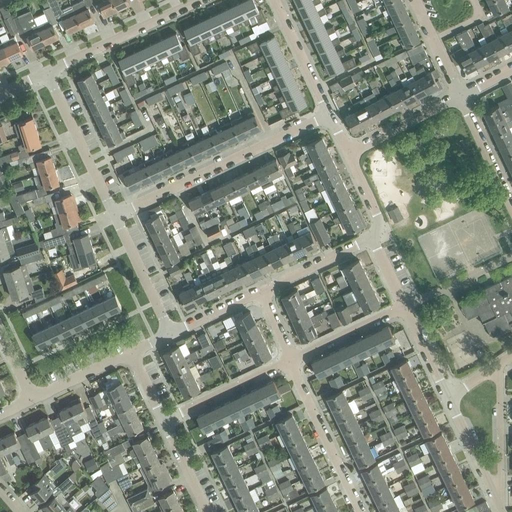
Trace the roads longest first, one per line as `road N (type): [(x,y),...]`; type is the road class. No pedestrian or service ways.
road 1 (residential): [(114,217),(327,113)]
road 2 (residential): [(46,72),(201,0)]
road 3 (residential): [(359,511),(287,362)]
road 4 (residential): [(114,217),(46,72)]
road 5 (residential): [(504,511),(497,365)]
road 6 (residential): [(253,293),(379,231)]
road 7 (residential): [(161,420),(287,362)]
road 8 (residential): [(169,334),(114,217)]
road 9 (residential): [(287,362),(403,308)]
road 10 (residential): [(504,511),(448,397)]
road 11 (residential): [(349,154),(460,97)]
road 12 (residential): [(327,113),(275,0)]
road 13 (residential): [(511,209),(460,97)]
